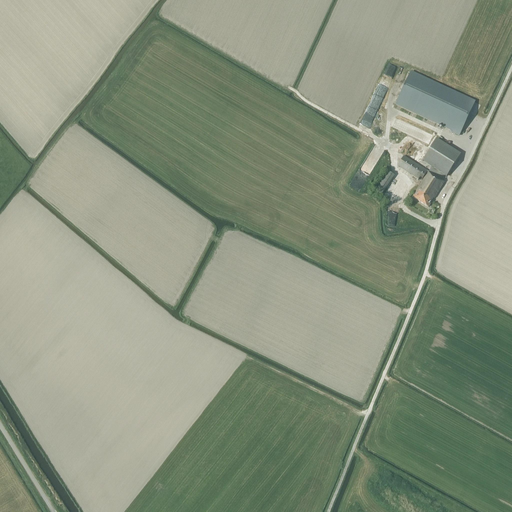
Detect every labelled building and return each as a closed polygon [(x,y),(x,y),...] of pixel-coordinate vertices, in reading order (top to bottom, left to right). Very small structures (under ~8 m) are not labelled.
[(396,105),(452,131),(451,133),(458,136),(474,102),(411,73),(396,105)] [(368,108),(379,111),(382,102),(371,99),(368,108)] [(364,118),(362,124),(372,126),(375,114),(367,111),(365,118),(364,118)] [(444,182),(442,180),(445,175),(446,176),(460,155),(436,139),(422,161),(431,167),(428,172),(403,156),(397,166),(422,182),(416,192),(412,197),(428,207),(432,201),(431,201),(433,198),(434,198),(444,182)] [(394,176),(386,171),(374,191),(382,196),(394,176)] [(358,177),(352,186),(361,192),(367,183),(358,177)]
